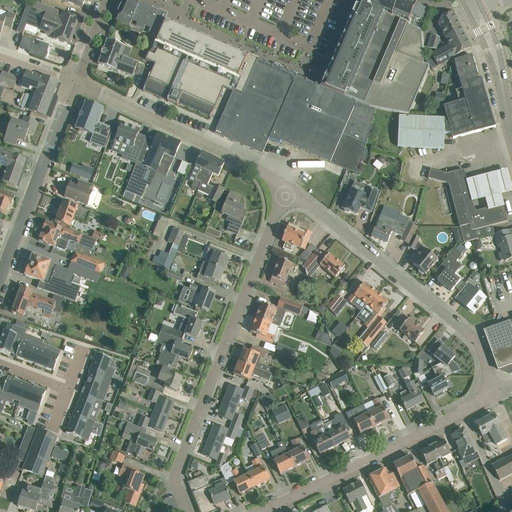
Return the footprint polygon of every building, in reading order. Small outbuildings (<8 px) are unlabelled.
[(58,0),(82,8),(84,0),(58,0)] [(124,0),(123,1),(114,21),(155,39),(162,21),(163,18),(162,14),(130,0),(124,0)] [(321,87),(356,102),(371,109),(408,116),(429,67),(422,64),(420,31),(418,30),(426,10),(419,7),(416,6),(416,5),(403,0),(358,0),(356,5),(357,5),(352,17),(351,17),(346,31),(344,34),(328,72),(327,72),(321,87)] [(34,3),(30,15),(75,32),(80,19),(63,13),(34,3)] [(0,17),(0,37),(4,26),(11,29),(15,15),(8,13),(6,20),(0,17)] [(24,13),(20,23),(26,25),(30,15),(24,13)] [(445,38),(461,29),(452,13),(441,18),(438,25),(445,38)] [(75,32),(30,15),(26,25),(54,36),(53,39),(70,45),(75,32)] [(216,21),(239,31),(242,25),(219,15),(216,21)] [(155,39),(145,60),(155,64),(148,81),(161,87),(156,97),(168,102),(177,105),(176,106),(177,107),(177,106),(178,104),(210,118),(224,88),(232,92),(233,91),(242,95),(258,59),(248,55),(247,57),(234,51),(206,39),(163,20),(162,21),(155,39)] [(271,47),(275,35),(253,27),(249,39),(271,47)] [(471,48),(461,29),(445,38),(448,44),(446,45),(447,47),(431,55),(438,67),(456,58),(455,56),(471,48)] [(429,49),(436,50),(439,38),(433,36),(429,49)] [(29,53),(45,59),(49,46),(40,42),(38,46),(33,44),(34,41),(23,37),(19,48),(29,52),(29,53)] [(125,47),(107,40),(98,64),(116,71),(133,77),(134,74),(141,76),(145,67),(137,64),(138,64),(121,57),(125,47)] [(471,55),(453,61),(463,93),(463,94),(470,92),(467,84),(481,79),(479,80),(471,56),(471,55)] [(232,92),(214,134),(262,154),(269,138),(292,85),(290,73),(258,59),(242,95),(233,91),(232,92)] [(0,77),(0,84),(14,89),(18,78),(2,72),(0,77)] [(42,95),(52,99),(58,83),(43,77),(42,78),(27,72),(21,87),(30,90),(30,89),(38,92),(37,93),(42,95)] [(292,85),(269,138),(279,142),(279,141),(349,171),(358,173),(376,111),(371,109),(356,102),(321,87),(317,85),(290,73),(292,85)] [(446,119),(399,116),(397,148),(443,150),(444,134),(451,134),(453,140),(475,133),(475,134),(495,128),(481,79),(467,84),(470,92),(463,94),(465,100),(465,101),(443,107),(446,119)] [(463,93),(457,95),(458,102),(459,102),(465,100),(463,94),(463,93)] [(434,105),(443,107),(445,95),(436,94),(434,105)] [(54,100),(52,99),(42,95),(40,100),(26,95),(21,109),(47,118),(54,100)] [(90,143),(105,148),(113,129),(98,122),(103,110),(85,103),(75,129),(93,135),(90,143)] [(36,122),(26,118),(25,118),(22,124),(12,120),(4,141),(15,145),(17,139),(24,142),(28,132),(31,134),(36,122)] [(124,159),(136,164),(142,148),(134,145),(140,130),(139,130),(122,124),(122,123),(115,141),(115,142),(115,141),(128,146),(123,159),(124,159)] [(153,134),(148,132),(142,148),(136,164),(126,191),(141,198),(142,198),(147,186),(138,182),(145,167),(165,176),(173,159),(174,159),(181,143),(158,133),(157,134),(153,134)] [(26,161),(16,157),(13,156),(12,157),(0,152),(0,178),(4,180),(3,183),(15,187),(26,161)] [(213,158),(201,153),(195,166),(201,168),(195,180),(196,181),(194,185),(199,187),(213,158)] [(224,164),(213,158),(199,187),(197,191),(198,192),(208,196),(206,201),(217,205),(224,190),(214,185),(212,188),(207,185),(212,174),(218,177),(224,164)] [(373,165),(380,171),(384,165),(377,160),(373,165)] [(494,235),(495,235),(492,226),(507,222),(501,195),(505,194),(511,191),(511,190),(507,170),(499,172),(466,181),(463,170),(446,175),(430,170),(428,179),(448,184),(464,243),(494,235)] [(80,171),(78,176),(90,181),(92,175),(80,171)] [(75,185),(70,183),(69,185),(68,185),(67,185),(66,185),(66,186),(65,187),(65,188),(65,189),(66,190),(67,190),(67,191),(65,197),(87,206),(90,199),(92,200),(95,193),(92,192),(94,186),(77,180),(75,185)] [(360,207),(371,212),(378,192),(368,187),(365,195),(351,190),(343,208),(357,215),(360,207)] [(141,198),(126,191),(123,198),(138,205),(141,198)] [(14,198),(0,192),(0,214),(6,217),(10,206),(11,206),(14,198)] [(242,197),(230,193),(222,213),(228,215),(226,221),(230,223),(227,231),(237,236),(246,215),(242,213),(244,208),(238,206),(242,197)] [(90,212),(72,205),(63,202),(55,222),(70,228),(74,218),(86,223),(90,212)] [(410,244),(414,236),(418,228),(407,223),(406,225),(394,220),(394,221),(386,218),(387,217),(381,215),(376,226),(376,225),(371,238),(387,244),(391,233),(402,237),(400,241),(410,244)] [(153,235),(159,238),(165,224),(159,222),(153,235)] [(46,223),(39,241),(65,252),(69,240),(78,244),(80,240),(95,246),(96,242),(62,228),(62,229),(46,223)] [(172,230),(169,237),(175,240),(179,230),(175,228),(172,230)] [(304,250),(307,242),(311,233),(305,230),(303,235),(287,228),(282,241),(285,243),(283,249),(292,253),(294,246),(300,249),(300,248),(304,250)] [(175,240),(173,244),(179,246),(180,244),(185,232),(179,230),(175,240)] [(507,231),(495,235),(494,235),(498,248),(500,247),(502,253),(498,254),(501,262),(504,260),(504,261),(511,258),(511,237),(511,236),(509,237),(507,231)] [(100,242),(103,235),(95,232),(92,238),(100,242)] [(414,236),(410,244),(408,247),(414,250),(419,254),(416,257),(418,258),(413,265),(425,275),(438,260),(418,243),(420,240),(414,236)] [(164,267),(163,269),(168,271),(169,271),(177,252),(179,246),(173,244),(169,255),(164,267)] [(179,246),(177,252),(182,254),(185,246),(180,244),(179,246)] [(209,265),(224,271),(229,258),(224,256),(225,253),(209,247),(206,253),(213,256),(209,265)] [(455,249),(437,270),(442,274),(437,280),(451,292),(460,281),(454,275),(458,270),(451,264),(454,260),(456,262),(462,255),(455,249)] [(316,251),(314,253),(308,261),(307,262),(302,268),(305,270),(308,281),(321,266),(335,278),(344,267),(325,252),(322,256),(316,251)] [(152,263),(164,267),(169,255),(161,252),(159,258),(154,256),(152,263)] [(83,256),(74,253),(71,262),(101,274),(105,264),(83,255),(83,256)] [(26,275),(26,276),(40,281),(37,289),(76,302),(81,287),(70,284),(74,273),(50,264),(51,262),(33,256),(32,257),(30,256),(24,274),(26,275)] [(292,265),(288,263),(279,260),(270,282),(283,287),(292,265)] [(224,271),(209,265),(203,263),(197,279),(213,285),(214,281),(219,283),(224,271)] [(120,279),(128,281),(130,268),(123,266),(120,279)] [(95,279),(97,273),(86,268),(83,274),(95,279)] [(169,271),(168,271),(166,277),(181,282),(183,277),(169,271)] [(215,294),(206,290),(191,284),(189,290),(191,291),(186,304),(195,308),(208,313),(215,294)] [(366,305),(376,293),(364,284),(360,289),(358,287),(347,301),(353,305),(358,299),(366,305)] [(478,309),(478,308),(485,299),(468,284),(457,297),(465,303),(464,305),(474,313),(476,310),(477,311),(478,309)] [(21,288),(12,313),(23,318),(26,310),(50,319),(53,312),(60,314),(66,300),(54,296),(52,301),(32,294),(33,292),(21,288)] [(388,303),(376,293),(366,305),(375,312),(364,325),(370,329),(386,310),(384,308),(388,303)] [(336,296),(327,308),(337,316),(344,306),(342,304),(341,303),(344,300),(337,295),(336,296)] [(271,324),(280,328),(286,312),(299,316),(303,306),(281,298),(277,308),(269,305),(268,307),(261,304),(256,318),(271,324)] [(172,329),(170,336),(182,341),(185,335),(197,340),(203,324),(195,321),(198,314),(177,305),(177,306),(174,313),(173,315),(184,319),(178,332),(172,329)] [(396,328),(415,343),(424,332),(405,317),(396,328)] [(271,324),(256,318),(250,333),(257,335),(256,337),(272,343),(274,338),(267,335),(271,324)] [(511,320),(484,331),(498,370),(509,375),(511,373),(511,320)] [(21,323),(19,328),(26,331),(28,325),(21,323)] [(5,332),(0,344),(0,352),(10,356),(12,348),(19,351),(25,335),(26,331),(14,327),(11,334),(5,332)] [(337,327),(332,332),(339,338),(343,332),(337,327)] [(161,353),(156,365),(168,370),(170,366),(176,368),(180,357),(189,361),(193,351),(180,346),(182,341),(170,336),(160,332),(160,334),(159,337),(156,343),(162,346),(159,353),(161,353)] [(328,335),(320,332),(317,341),(332,347),(328,335)] [(382,332),(371,346),(376,350),(387,336),(382,332)] [(19,351),(16,357),(35,364),(42,345),(43,342),(25,335),(19,351)] [(42,345),(35,364),(54,371),(61,352),(42,345)] [(295,352),(278,345),(275,353),(292,360),(295,352)] [(244,350),(239,362),(271,375),(273,370),(258,364),(261,357),(264,358),(267,352),(253,346),(250,352),(244,350)] [(330,353),(338,358),(342,352),(334,347),(330,353)] [(428,352),(441,363),(440,364),(436,366),(437,369),(440,367),(443,368),(447,376),(452,374),(462,371),(461,371),(460,371),(458,367),(455,364),(451,361),(455,357),(442,347),(438,352),(432,347),(428,352)] [(96,354),(89,373),(90,373),(111,381),(115,371),(108,368),(111,360),(96,354)] [(415,361),(414,375),(422,375),(423,362),(415,361)] [(271,375),(239,362),(234,375),(249,381),(251,375),(268,382),(271,375)] [(132,365),(125,380),(145,387),(151,372),(132,365)] [(436,366),(432,368),(438,380),(428,385),(434,397),(436,396),(437,398),(444,394),(442,392),(448,389),(443,378),(447,376),(443,368),(440,367),(437,369),(436,366)] [(402,380),(410,377),(405,368),(398,372),(402,380)] [(163,369),(159,380),(166,383),(164,388),(177,393),(182,379),(170,374),(171,372),(163,369)] [(90,373),(82,394),(96,399),(103,402),(111,381),(90,373)] [(390,375),(382,379),(388,390),(395,386),(390,375)] [(337,376),(328,381),(332,388),(341,384),(337,376)] [(374,379),(382,393),(388,390),(382,379),(380,376),(374,379)] [(6,384),(0,400),(13,404),(14,401),(20,403),(27,385),(9,378),(6,384)] [(406,386),(408,390),(400,394),(403,401),(401,402),(406,411),(423,402),(418,392),(418,393),(412,383),(406,386)] [(325,384),(318,388),(321,393),(323,398),(330,394),(325,384)] [(20,403),(19,407),(37,414),(46,392),(27,385),(20,403)] [(243,391),(230,386),(224,401),(237,406),(242,408),(245,400),(250,402),(251,398),(255,399),(257,393),(254,391),(254,390),(246,387),(244,392),(243,391)] [(154,413),(167,417),(173,403),(160,398),(160,399),(158,398),(159,394),(151,391),(148,401),(157,404),(154,413)] [(82,394),(74,415),(88,420),(96,399),(82,394)] [(277,405),(272,395),(267,398),(265,395),(260,397),(266,410),(277,405)] [(376,411),(368,415),(375,427),(389,419),(383,407),(382,408),(378,399),(371,402),(376,411)] [(231,427),(239,429),(243,419),(233,415),(237,406),(224,401),(218,416),(233,422),(231,427)] [(284,405),(271,412),(275,418),(287,412),(284,405)] [(363,405),(346,414),(351,424),(354,423),(360,434),(375,427),(368,415),(363,405)] [(141,417),(137,428),(146,431),(148,426),(149,427),(149,428),(161,432),(167,417),(154,413),(151,421),(141,417)] [(73,415),(66,433),(88,442),(95,423),(88,420),(74,415),(73,415)] [(493,415),(475,424),(482,437),(484,436),(488,442),(493,439),(496,446),(507,440),(500,427),(493,415)] [(309,427),(304,416),(296,420),(301,431),(309,427)] [(27,417),(26,421),(28,421),(27,424),(33,426),(35,420),(27,417)] [(331,423),(324,426),(329,434),(328,435),(335,447),(349,440),(343,427),(342,428),(338,419),(331,423)] [(95,423),(93,428),(98,430),(102,432),(103,426),(95,423)] [(507,440),(496,446),(503,459),(491,466),(500,482),(511,474),(511,430),(508,423),(500,427),(507,440)] [(137,428),(128,424),(123,435),(131,438),(126,453),(136,457),(136,458),(138,458),(141,459),(145,448),(154,452),(158,441),(144,436),(146,431),(137,428)] [(243,431),(239,429),(231,427),(229,431),(214,426),(209,440),(222,446),(225,438),(234,441),(236,437),(240,439),(243,431)] [(324,426),(310,433),(314,442),(320,455),(335,447),(328,435),(329,434),(324,426)] [(464,430),(452,436),(463,458),(474,452),(464,430)] [(57,439),(38,432),(35,438),(25,464),(23,471),(42,478),(46,465),(55,443),(57,439)] [(269,447),(263,434),(255,438),(261,451),(269,447)] [(35,438),(25,435),(16,460),(25,464),(35,438)] [(295,451),(288,455),(295,467),(309,460),(303,447),(302,448),(298,439),(291,442),(295,451)] [(222,446),(209,440),(203,455),(218,461),(216,467),(221,468),(222,468),(223,463),(225,464),(228,457),(220,454),(219,455),(218,454),(222,446)] [(443,441),(432,446),(438,458),(443,469),(448,467),(449,466),(448,462),(453,460),(443,441)] [(295,467),(288,455),(282,442),(277,445),(279,448),(270,453),(275,462),(274,462),(280,475),(295,467)] [(262,455),(256,444),(251,446),(256,458),(262,455)] [(432,446),(420,452),(427,466),(436,462),(438,465),(434,466),(437,472),(443,469),(438,458),(432,446)] [(55,448),(51,458),(57,460),(60,450),(55,448)] [(124,457),(113,452),(110,460),(122,464),(124,457)] [(411,456),(393,465),(409,496),(417,492),(425,506),(415,511),(416,511),(445,511),(423,467),(417,470),(411,456)] [(255,471),(248,475),(254,487),(269,480),(263,467),(262,468),(258,459),(251,463),(255,471)] [(220,469),(225,479),(225,481),(232,478),(234,482),(240,495),(254,487),(248,475),(241,479),(236,470),(233,472),(228,463),(222,468),(221,468),(220,469)] [(138,475),(140,470),(124,464),(119,477),(127,480),(124,489),(129,491),(125,503),(135,507),(144,486),(141,485),(144,477),(138,475)] [(448,467),(443,469),(450,482),(454,480),(448,467)] [(385,469),(368,478),(384,509),(392,504),(387,494),(400,488),(393,475),(389,476),(385,469)] [(201,470),(187,475),(189,481),(204,476),(201,470)] [(55,474),(47,472),(46,476),(43,485),(44,485),(38,504),(51,509),(54,500),(52,500),(54,495),(56,496),(58,489),(51,486),(55,474)] [(188,483),(192,493),(207,487),(209,493),(214,505),(229,499),(228,495),(228,494),(227,492),(227,493),(224,487),(227,486),(225,481),(225,479),(214,483),(214,484),(210,486),(207,478),(206,476),(188,483)] [(367,496),(365,491),(360,482),(343,491),(350,504),(354,511),(356,510),(356,511),(372,511),(373,509),(372,507),(366,496),(367,496)] [(41,491),(25,486),(18,506),(35,511),(38,504),(44,485),(43,485),(41,491)] [(76,490),(65,487),(61,502),(63,502),(60,511),(78,511),(81,503),(86,505),(90,491),(85,490),(86,489),(77,487),(76,490)] [(207,487),(192,493),(199,511),(214,511),(217,511),(214,505),(209,493),(207,487)]
